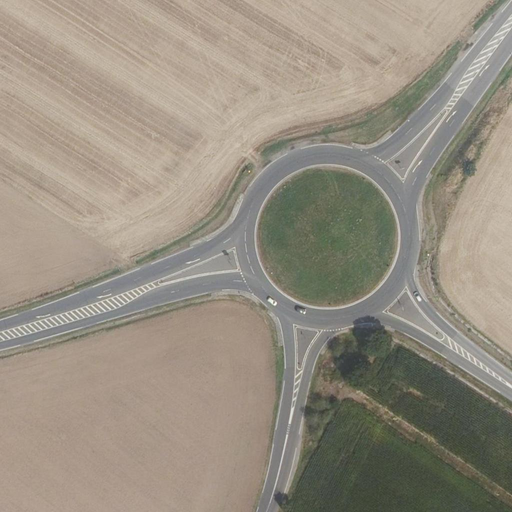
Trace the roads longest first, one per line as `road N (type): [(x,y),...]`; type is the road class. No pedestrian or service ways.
road 1 (primary): [(246,222),(211,250),(0,326)]
road 2 (primary): [(0,345),(179,288),(259,283)]
road 3 (primary): [(511,8),(434,105),(365,164)]
road 4 (primary): [(403,203),(511,40)]
road 5 (primary): [(366,312),(511,392)]
road 6 (primary): [(511,382),(421,305),(408,262)]
road 7 (primary): [(365,164),(319,156),(297,162),(260,192),(246,222)]
road 8 (unclassified): [(287,432),(316,346),(337,321)]
road 9 (unclassified): [(290,311),(287,432)]
